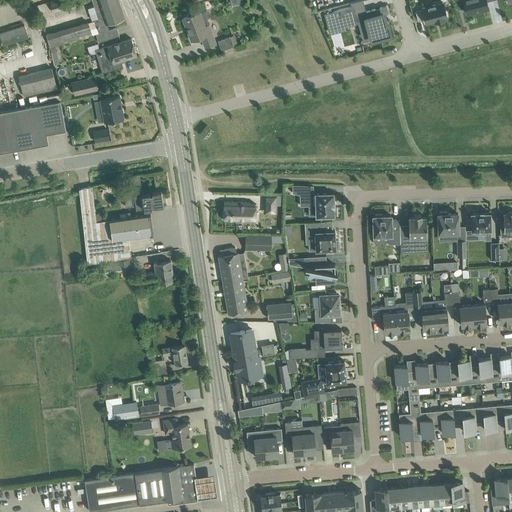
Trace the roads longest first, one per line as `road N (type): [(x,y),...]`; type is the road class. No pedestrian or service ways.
road 1 (tertiary): [(232,482),(180,145)]
road 2 (residential): [(366,351),(359,200),(511,193)]
road 3 (unclassified): [(176,119),(411,56)]
road 4 (unclassified): [(0,174),(180,145)]
road 5 (residential): [(511,338),(366,351)]
road 6 (residential): [(232,482),(375,469)]
road 7 (tertiary): [(176,119),(139,0)]
